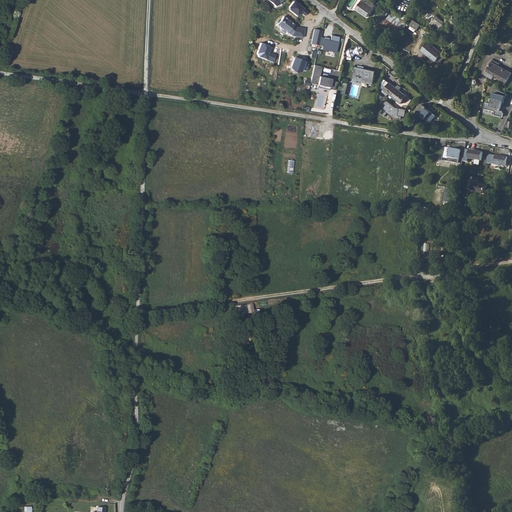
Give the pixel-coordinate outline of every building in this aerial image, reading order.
[(366,17),(374,5),(372,3),(374,1),(371,0),(360,0),(354,9),(366,17)] [(292,25),(282,17),(279,20),(277,20),(274,22),(274,25),(279,29),(279,31),(281,33),(284,32),(289,36),(291,34),(294,37),(301,38),(302,28),(293,27),(292,25)] [(398,36),(402,29),(386,18),(382,25),(398,36)] [(416,29),(419,24),(412,19),(409,24),(416,29)] [(311,45),(318,46),(320,38),(321,32),(314,30),(311,45)] [(320,38),(318,46),(321,47),(320,50),(335,53),(338,38),(329,36),(329,39),(320,38)] [(442,52),(428,41),(421,50),(436,61),(436,60),(439,62),(445,56),(442,54),(442,52)] [(505,82),(510,73),(489,62),(484,72),(505,82)] [(351,77),(371,81),(373,68),(353,64),(351,77)] [(313,66),(309,84),(316,86),(336,91),(337,83),(329,82),(329,80),(318,78),(320,67),(313,66)] [(405,107),(411,100),(390,83),(385,91),(405,107)] [(507,94),(494,89),(492,93),(493,93),(491,104),(485,103),(484,108),(495,112),(495,115),(503,117),(503,114),(502,111),(496,110),(496,108),(500,109),(503,101),(504,102),(507,94)] [(108,97),(104,109),(109,111),(112,103),(110,102),(112,98),(108,97)] [(397,107),(387,100),(384,104),(386,106),(384,108),(385,110),(383,113),(386,115),(389,112),(398,119),(399,115),(406,116),(407,109),(397,107)] [(427,108),(423,104),(418,110),(422,113),(420,115),(430,123),(436,116),(426,109),(427,108)] [(445,148),(443,161),(459,164),(461,150),(453,149),(452,152),(449,151),(450,149),(445,148)] [(483,153),(469,150),(468,159),(481,162),(483,153)] [(506,167),(508,157),(498,155),(496,165),(506,167)] [(470,177),(468,189),(485,192),(486,185),(478,184),(479,179),(470,177)] [(443,201),(452,203),(454,193),(446,191),(443,201)] [(232,307),(233,314),(251,312),(251,305),(232,307)]
